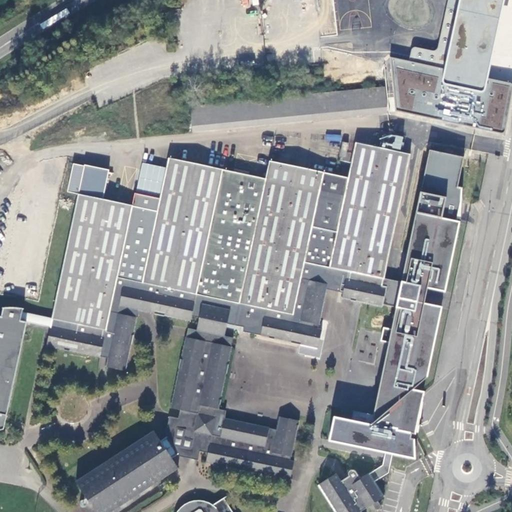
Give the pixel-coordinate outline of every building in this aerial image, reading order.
[(475,129),(502,134),(505,130),(511,91),(511,84),(488,79),(504,0),(448,0),(437,50),(414,45),(408,60),(391,58),(397,111),(475,129)] [(384,88),(190,106),(192,130),(386,112),(384,88)] [(326,133),(325,140),(340,142),(341,136),(326,133)] [(0,316),(0,430),(4,430),(26,322),(51,327),(47,345),(109,358),(107,367),(124,371),(136,317),(131,316),(133,308),(138,309),(190,321),(192,316),(199,318),(196,330),(194,329),(192,338),(186,337),(172,408),(180,410),(178,418),(169,416),(166,434),(167,437),(161,441),(154,432),(76,482),(94,511),(111,511),(178,468),(172,459),(178,455),(180,456),(198,460),(200,452),(208,454),(206,462),(290,479),(294,461),(290,460),(284,458),(284,456),(290,457),(298,421),(280,417),(277,430),(276,434),(269,432),(269,428),(226,419),(218,410),(231,346),(227,345),(229,336),(225,335),(227,324),(244,328),(244,332),(319,348),(323,330),(318,329),(313,328),(314,324),(318,325),(326,289),(327,283),(344,288),(343,293),(342,298),(397,309),(373,427),(334,418),(329,442),(415,459),(415,440),(411,439),(412,434),(416,435),(424,393),(412,390),(427,377),(442,308),(460,223),(463,188),(457,187),(464,158),(430,151),(400,290),(382,286),(410,154),(356,143),(353,154),(348,153),(344,167),(350,168),(344,195),(169,158),(158,211),(79,194),(53,319),(22,312),(23,309),(17,307),(8,307),(4,308),(2,317),(0,316)] [(326,289),(343,293),(344,288),(327,283),(326,289)] [(320,484),(337,511),(360,511),(361,511),(373,505),(376,510),(378,510),(380,509),(381,508),(381,506),(378,501),(383,498),(374,482),(379,479),(374,471),(360,479),(356,472),(352,471),(350,472),(349,474),(350,476),(341,482),(336,474),(320,484)] [(190,504),(186,505),(182,508),(178,511),(232,511),(223,499),(212,506),(206,502),(195,502),(190,504)]
